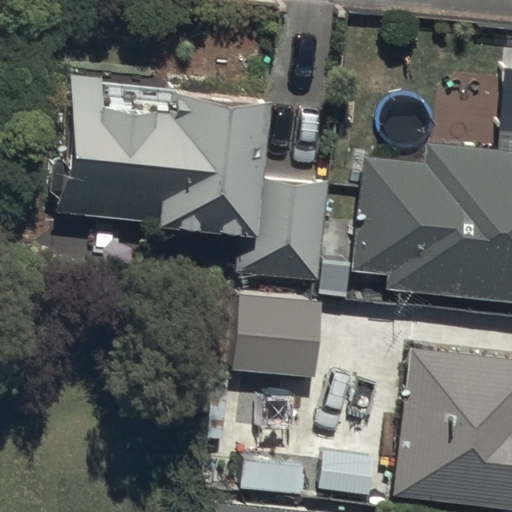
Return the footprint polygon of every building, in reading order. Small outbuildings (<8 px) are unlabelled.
[(344,256),(317,253),(325,173),(254,166),(262,87),(62,68),(49,207),(233,225),(229,268),(314,275),(313,288),(340,291),(344,256)] [(421,156),(359,150),(347,266),(382,269),(380,284),(511,297),(511,129),(510,129),(508,144),(423,135),(421,156)] [(233,289),(228,365),(311,371),(316,295),(233,289)] [(511,353),(406,342),(390,490),(511,502),(511,353)] [(306,511),(307,502),(210,492),(207,511),(306,511)]
